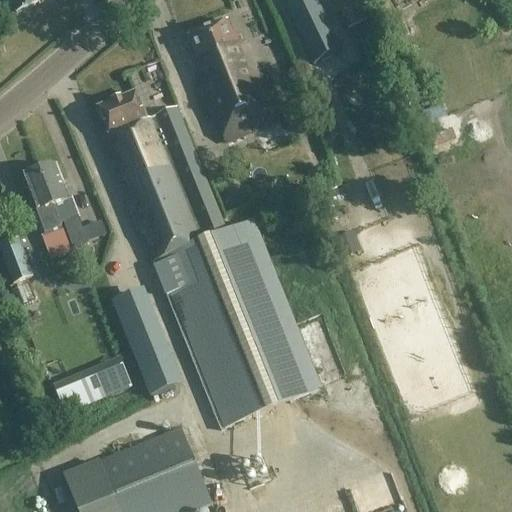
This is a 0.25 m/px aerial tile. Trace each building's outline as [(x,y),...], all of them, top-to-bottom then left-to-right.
[(9,0),(16,15),(50,0),(9,0)] [(314,0),(281,0),(314,66),(340,53),(314,0)] [(325,0),(334,17),(340,14),(352,37),(375,27),(364,3),(366,2),(364,0),(325,0)] [(187,39),(204,83),(196,86),(210,123),(218,120),(227,144),(277,125),(246,44),(243,45),(239,34),(232,37),(227,24),(187,39)] [(108,158),(118,182),(125,180),(131,196),(125,199),(151,265),(154,263),(221,431),(318,393),(251,225),(226,235),(176,110),(146,122),(136,95),(97,110),(109,137),(104,139),(112,157),(108,158)] [(38,171),(58,224),(63,222),(69,236),(87,228),(81,216),(79,217),(66,186),(63,188),(53,165),(38,171)] [(58,224),(38,171),(23,177),(32,200),(27,202),(39,232),(58,224)] [(0,248),(0,252),(13,286),(32,279),(17,241),(0,248)] [(115,310),(152,404),(183,392),(168,354),(165,355),(143,299),(115,310)] [(65,482),(77,511),(203,511),(213,508),(181,433),(65,482)]
